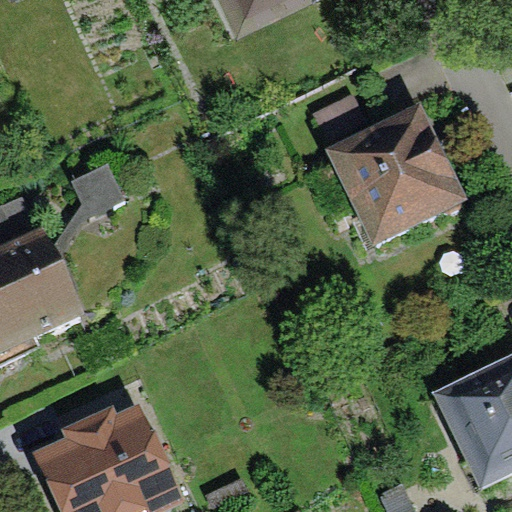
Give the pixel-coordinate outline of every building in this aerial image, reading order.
[(222,0),(233,24),(290,0),(222,0)] [(419,138),(334,177),(374,262),(458,223),(419,138)] [(118,213),(102,176),(51,198),(67,235),(118,213)] [(38,258),(0,276),(0,369),(74,335),(38,258)] [(511,384),(436,420),(478,511),(511,495),(511,384)] [(165,511),(130,436),(33,481),(47,511),(165,511)]
